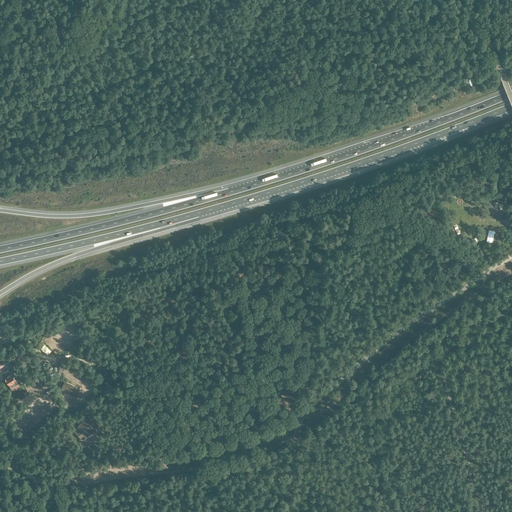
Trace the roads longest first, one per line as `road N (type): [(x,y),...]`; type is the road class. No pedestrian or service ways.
road 1 (unclassified): [(287,511),(295,434),(308,407),(406,324),(511,256)]
road 2 (motorway): [(197,213),(511,106)]
road 3 (motorway): [(511,93),(228,192)]
road 4 (motorway): [(228,192),(0,249)]
road 5 (motorway): [(228,192),(87,214),(0,209)]
road 6 (motorway): [(0,294),(59,262),(197,213)]
road 7 (motorway): [(0,261),(197,213)]
road 8 (unclassified): [(511,97),(489,44),(462,17),(408,14),(369,0)]
road 9 (track): [(19,469),(65,484),(159,474)]
road 10 (track): [(295,440),(232,463),(159,474)]
road 11 (track): [(369,372),(386,511)]
